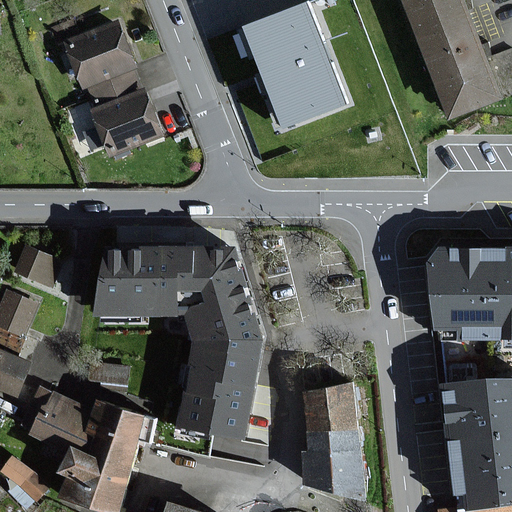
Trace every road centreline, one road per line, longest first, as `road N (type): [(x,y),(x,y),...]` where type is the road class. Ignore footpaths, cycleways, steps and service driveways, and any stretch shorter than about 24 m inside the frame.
road 1 (residential): [(411,511),(376,205)]
road 2 (residential): [(230,206),(0,206)]
road 3 (residential): [(230,206),(227,161),(163,0)]
road 4 (residential): [(376,205),(230,206)]
road 5 (residential): [(511,186),(376,205)]
